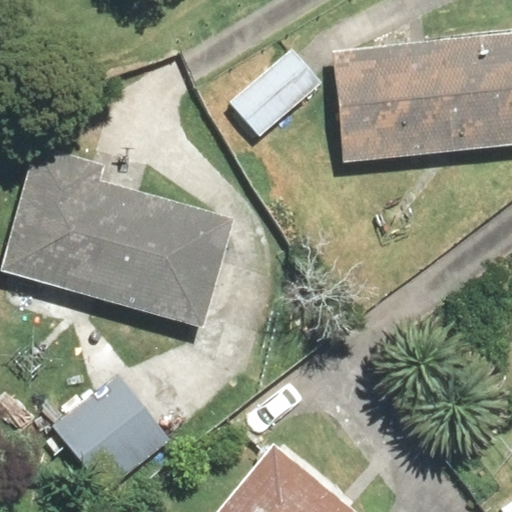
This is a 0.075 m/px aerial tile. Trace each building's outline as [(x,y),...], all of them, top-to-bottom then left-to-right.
[(511,31),(329,44),(337,154),(511,141),(511,31)] [(297,53),(234,108),(264,143),(327,88),(297,53)] [(105,147),(36,124),(0,235),(0,265),(200,330),(239,209),(99,165),(105,147)] [(126,375),(59,429),(110,494),(178,441),(126,375)] [(358,511),(281,448),(227,511),(358,511)]
